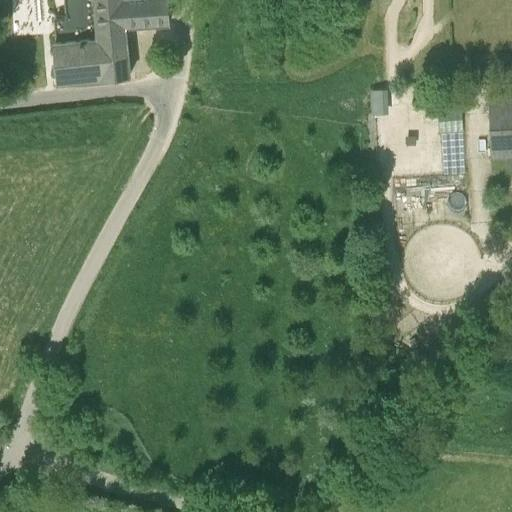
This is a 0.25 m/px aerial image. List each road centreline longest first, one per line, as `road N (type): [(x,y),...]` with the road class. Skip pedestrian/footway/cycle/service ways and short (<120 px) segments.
road 1 (unclassified): [(15,442),(55,338),(162,129),(174,86)]
road 2 (unclassified): [(333,511),(375,443),(511,328)]
road 3 (unclassified): [(212,511),(96,479),(15,442)]
road 4 (unclassified): [(174,86),(0,102)]
